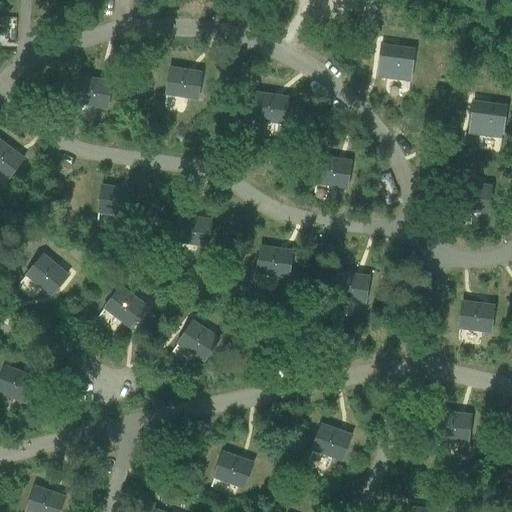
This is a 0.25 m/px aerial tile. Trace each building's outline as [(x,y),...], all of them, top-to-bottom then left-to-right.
[(408,90),(409,90),(414,50),(382,46),(378,77),(409,81),(408,90)] [(171,68),(165,104),(166,104),(168,95),(198,99),(202,73),(171,68)] [(80,77),(75,113),(76,114),(77,104),(107,108),(111,82),(80,77)] [(257,93),(252,129),(253,130),(254,120),(284,124),(288,98),(257,93)] [(474,102),(470,133),(501,137),(500,147),(501,147),(506,106),(474,102)] [(0,140),(0,173),(8,180),(24,159),(0,140)] [(320,157),(315,193),(316,193),(317,183),(347,188),(351,162),(320,157)] [(460,183),(456,220),(457,220),(458,210),(489,213),(491,187),(460,183)] [(103,186),(97,222),(98,222),(100,212),(130,217),(134,190),(103,186)] [(212,220),(181,216),(175,252),(176,252),(178,242),(208,247),(212,220)] [(261,247),(256,283),(257,283),(258,273),(288,278),(292,251),(261,247)] [(44,255),(20,283),(21,284),(28,276),(51,296),(68,275),(44,255)] [(338,273),(333,309),(334,309),(335,299),(365,303),(369,277),(338,273)] [(121,287),(99,316),(100,317),(106,309),(130,327),(146,306),(121,287)] [(463,302),(458,338),(459,338),(460,329),(491,332),(494,306),(463,302)] [(193,322),(173,352),(174,353),(179,344),(204,361),(219,339),(193,322)] [(6,367),(0,382),(0,392),(26,403),(35,378),(6,367)] [(440,412),(436,448),(438,439),(468,442),(471,416),(440,412)] [(322,425),(309,459),(310,460),(314,450),(342,460),(351,436),(322,425)] [(224,453),(211,487),(212,487),(215,478),(244,488),(253,463),(224,453)] [(36,487),(26,511),(59,511),(65,497),(36,487)]
